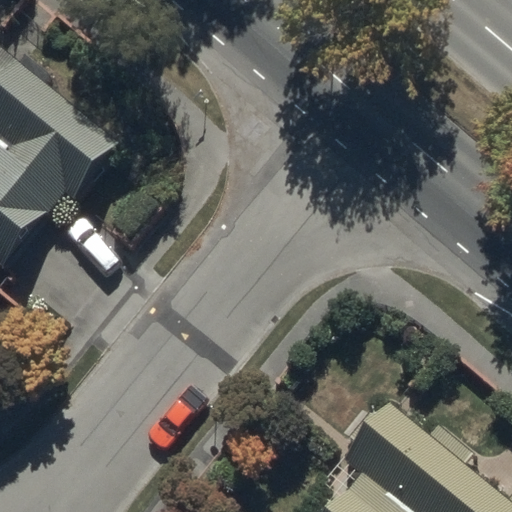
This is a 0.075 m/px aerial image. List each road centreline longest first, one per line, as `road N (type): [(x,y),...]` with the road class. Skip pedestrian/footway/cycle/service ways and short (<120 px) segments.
road 1 (residential): [(47,511),(378,111)]
road 2 (primary): [(511,226),(378,111)]
road 3 (primary): [(378,111),(247,0)]
